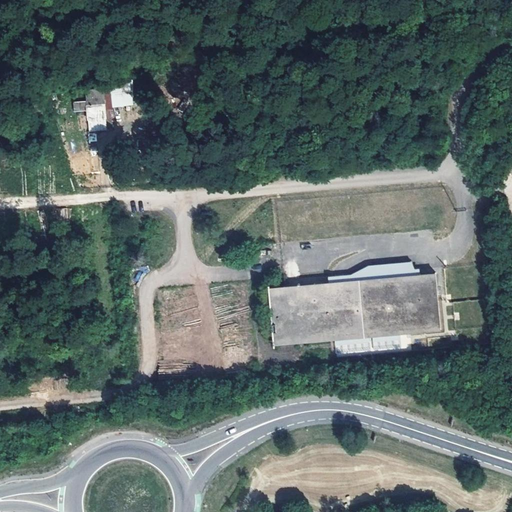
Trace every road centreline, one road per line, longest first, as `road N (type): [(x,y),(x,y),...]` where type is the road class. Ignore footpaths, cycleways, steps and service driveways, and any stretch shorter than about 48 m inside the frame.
road 1 (track): [(188,273),(146,283),(149,357),(142,381),(126,391),(0,406)]
road 2 (secondary): [(511,462),(339,409),(297,412),(244,430)]
road 3 (track): [(0,205),(138,194)]
